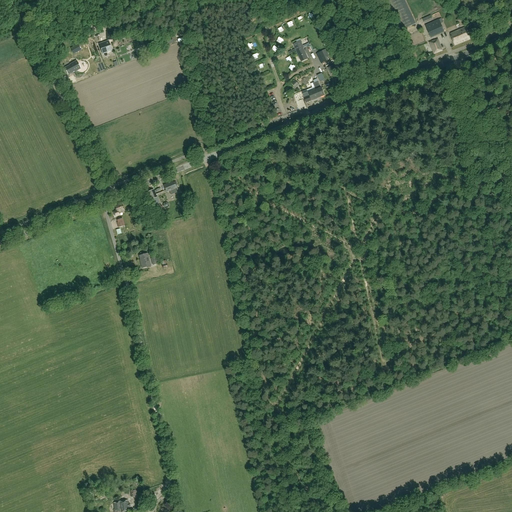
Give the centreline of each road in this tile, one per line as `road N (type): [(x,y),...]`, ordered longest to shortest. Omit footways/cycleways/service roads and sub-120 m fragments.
road 1 (tertiary): [(115,197),(511,33)]
road 2 (track): [(276,407),(354,258),(352,245),(381,215),(312,177),(280,180),(260,166),(236,170),(233,185)]
road 3 (unclassified): [(115,197),(11,0)]
road 4 (unknown): [(100,203),(142,357)]
road 5 (track): [(24,24),(178,35)]
road 6 (track): [(459,47),(511,186)]
road 7 (track): [(233,185),(352,245)]
road 8 (tertiary): [(0,243),(115,197)]
